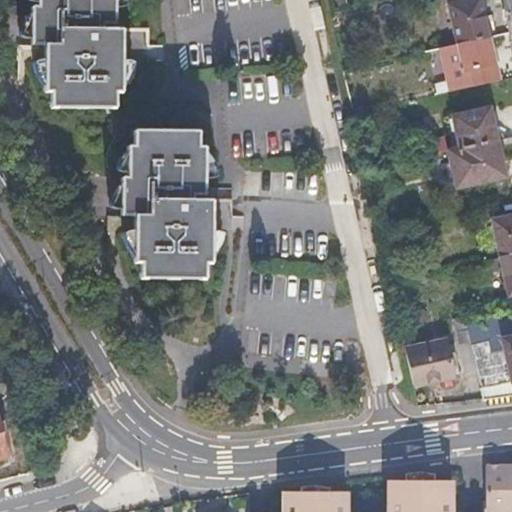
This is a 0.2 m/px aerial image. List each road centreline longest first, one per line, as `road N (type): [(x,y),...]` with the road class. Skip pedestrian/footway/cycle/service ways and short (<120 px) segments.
road 1 (residential): [(390,440),(357,210),(309,0)]
road 2 (residential): [(0,205),(105,396),(140,438)]
road 3 (residential): [(390,440),(224,462),(174,456),(140,438)]
road 4 (residential): [(140,438),(77,494),(11,511)]
road 5 (residential): [(511,426),(390,440)]
